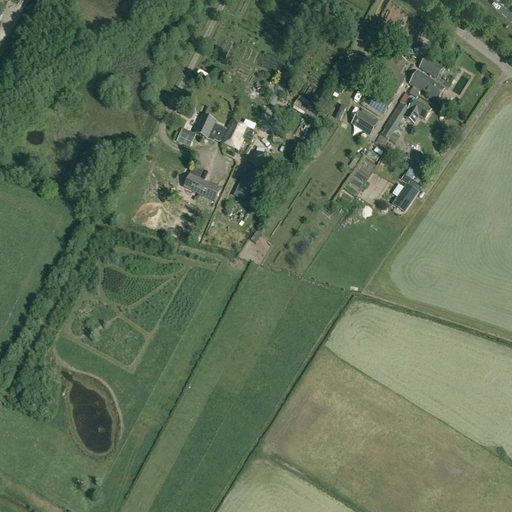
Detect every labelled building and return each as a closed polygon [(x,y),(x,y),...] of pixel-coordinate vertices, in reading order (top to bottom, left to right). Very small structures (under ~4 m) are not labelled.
[(446,68),(426,55),(418,69),(437,81),(446,68)] [(370,65),(364,75),(396,94),(402,84),(394,79),(404,63),(395,58),(393,63),(385,58),(378,69),(370,65)] [(445,90),(415,72),(408,85),(437,102),(445,90)] [(391,101),(371,89),(362,104),(383,116),(391,101)] [(407,117),(405,120),(414,125),(416,122),(419,117),(425,121),(431,112),(414,101),(413,102),(411,100),(408,105),(410,107),(408,110),(408,111),(410,112),(407,117)] [(388,142),(392,136),(397,127),(401,122),(408,110),(408,109),(399,104),(379,137),(388,142)] [(253,138),(252,138),(254,132),(231,122),(227,131),(214,125),(216,123),(202,116),(194,134),(207,141),(208,139),(214,142),(214,140),(222,144),(239,151),(243,141),(251,144),(253,138)] [(358,116),(358,117),(352,127),(370,138),(376,128),(376,126),(358,116)] [(189,148),(192,139),(182,135),(178,144),(189,148)] [(264,156),(255,154),(250,162),(256,170),(265,166),(264,156)] [(243,178),(234,197),(236,198),(245,202),(258,172),(244,166),(240,177),(243,178)] [(189,176),(183,189),(215,204),(221,190),(189,176)] [(408,185),(411,181),(405,176),(402,181),(408,185)] [(405,214),(419,193),(406,185),(392,206),(405,214)]
